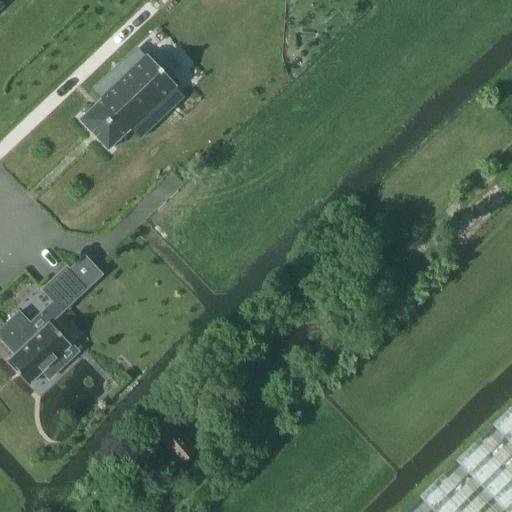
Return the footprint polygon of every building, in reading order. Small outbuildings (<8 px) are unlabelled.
[(148,56),(80,121),(108,150),(176,85),(148,56)] [(373,250),(364,258),(385,281),(394,272),(373,250)] [(67,267),(43,290),(63,312),(87,289),(67,267)] [(19,312),(0,330),(0,338),(11,350),(13,348),(18,353),(7,363),(29,385),(43,371),(50,378),(64,366),(57,358),(71,345),(50,323),(39,333),(19,312)] [(511,511),(511,405),(403,511),(511,511)] [(196,451),(170,420),(155,433),(181,464),(196,451)]
